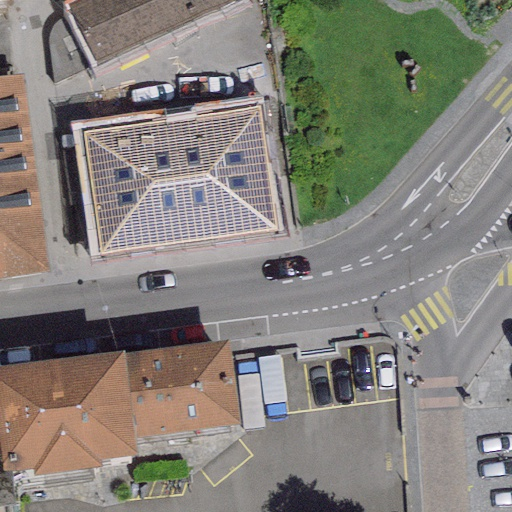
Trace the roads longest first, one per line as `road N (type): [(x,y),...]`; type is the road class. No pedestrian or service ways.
road 1 (trunk): [(419,0),(301,511)]
road 2 (secondary): [(0,325),(295,281),(395,250)]
road 3 (residential): [(395,250),(428,320),(439,511)]
